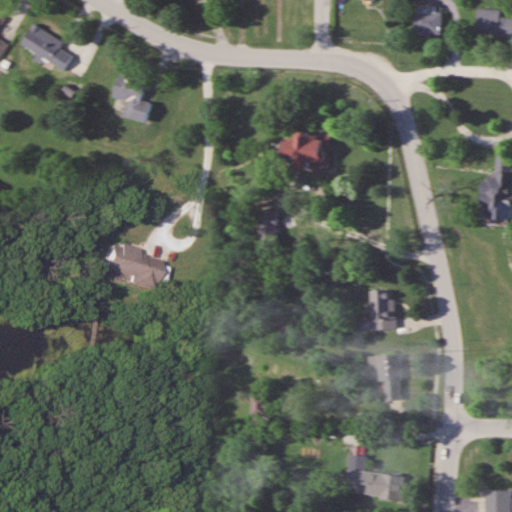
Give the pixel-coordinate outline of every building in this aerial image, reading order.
[(442,34),(442,5),(415,5),(415,34),(442,34)] [(477,8),(476,37),(511,38),(511,17),(501,17),(501,9),(477,8)] [(63,41),(32,23),(20,45),(65,69),(73,55),(60,47),(63,41)] [(123,116),(147,122),(152,102),(143,99),(148,80),(119,73),(113,96),(127,99),(123,116)] [(330,133),(296,133),(296,166),(312,166),(313,174),(321,174),(321,166),(330,166),(330,133)] [(511,155),(497,155),(497,178),(483,177),(482,205),(490,205),(490,218),(511,218),(511,155)] [(277,210),(260,210),(260,245),(277,245),(277,210)] [(144,289),(153,257),(101,242),(94,268),(122,275),(120,283),(144,289)] [(396,290),(371,290),(372,319),(362,319),(362,331),(397,330),(396,290)] [(370,356),(371,382),(385,382),(386,400),(403,400),(402,355),(370,356)] [(253,415),(268,415),(268,395),(253,395),(253,415)] [(405,474),(367,472),(368,455),(353,454),(351,480),(359,480),(358,496),(404,498),(405,474)] [(511,511),(511,490),(486,490),(485,511),(511,511)]
